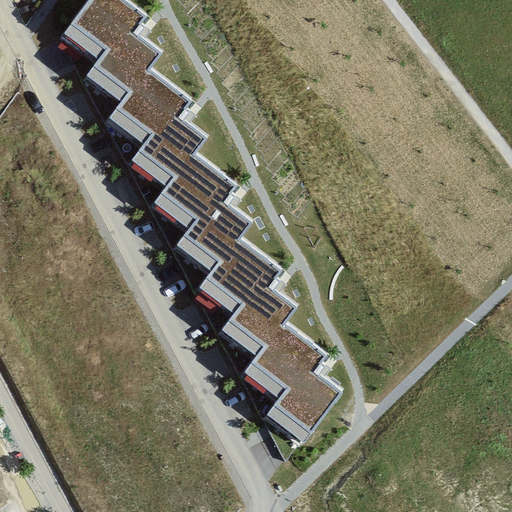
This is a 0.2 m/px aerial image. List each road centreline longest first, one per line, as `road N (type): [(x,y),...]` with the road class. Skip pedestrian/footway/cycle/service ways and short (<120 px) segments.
road 1 (residential): [(0,9),(267,511)]
road 2 (residential): [(58,511),(0,403)]
